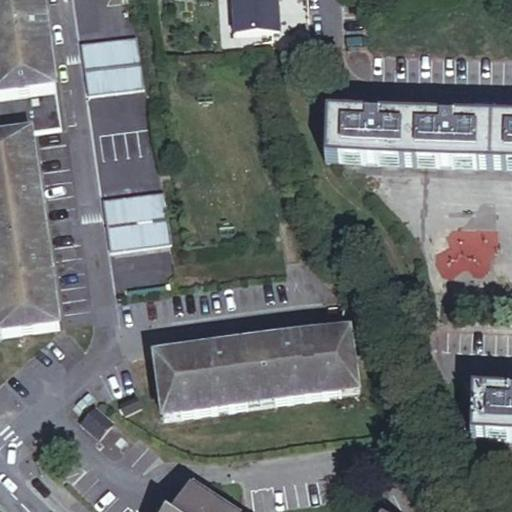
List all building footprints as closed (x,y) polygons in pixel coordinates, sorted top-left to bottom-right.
[(45,0),(0,0),(0,107),(4,136),(0,137),(0,300),(5,336),(68,326),(38,132),(66,128),(45,0)] [(279,0),(235,0),(237,38),(282,36),(279,0)] [(141,35),(86,42),(93,94),(148,86),(141,35)] [(511,123),(330,118),(328,166),(511,171),(511,123)] [(171,188),(110,196),(117,249),(178,240),(171,188)] [(357,325),(164,354),(165,358),(144,361),(147,381),(168,377),(173,414),(366,385),(357,325)] [(511,395),(476,395),(475,443),(511,444),(511,395)] [(119,415),(103,400),(94,410),(110,425),(119,415)] [(236,511),(186,480),(181,488),(218,511),(236,511)] [(218,511),(181,488),(165,511),(376,511),(371,508),(368,511),(218,511)]
